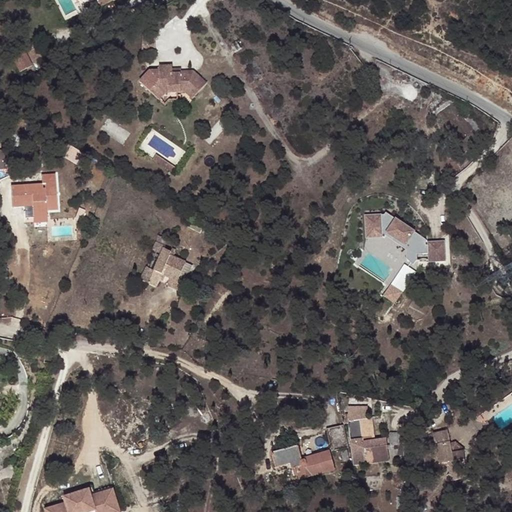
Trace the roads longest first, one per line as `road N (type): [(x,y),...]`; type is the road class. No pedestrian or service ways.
road 1 (unclassified): [(279,0),(511,122)]
road 2 (residential): [(0,326),(183,362)]
road 3 (track): [(127,464),(184,437),(209,440),(216,457),(207,511)]
